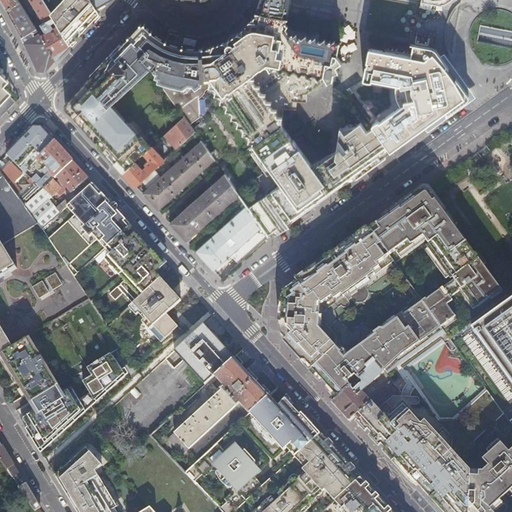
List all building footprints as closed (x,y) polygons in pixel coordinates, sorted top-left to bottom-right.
[(16,0),(0,0),(5,8),(7,11),(19,3),(16,0)] [(60,56),(70,46),(58,26),(53,30),(50,26),(56,22),(51,14),(42,0),(28,0),(41,20),(39,21),(40,24),(46,34),(41,37),(56,61),(60,56)] [(91,0),(63,0),(51,14),(56,22),(58,26),(70,46),(71,45),(76,40),(81,34),(89,26),(94,21),(99,15),(100,15),(97,9),(91,0)] [(91,0),(97,9),(112,0),(91,0)] [(263,0),(261,6),(258,12),(289,19),(294,0),(263,0)] [(46,71),(56,61),(41,37),(19,3),(7,11),(38,72),(46,71)] [(248,141),(253,143),(254,144),(280,125),(278,122),(279,116),(283,117),(284,108),(293,109),(294,101),(297,101),(303,102),(304,94),(307,95),(327,80),(330,83),(334,79),(335,74),(339,56),(341,45),(335,39),(331,43),(326,38),(321,41),(317,36),(312,40),(308,34),(302,38),(298,32),(293,36),(287,29),(290,23),(288,22),(289,20),(289,19),(258,12),(255,18),(254,20),(251,24),(246,29),(241,33),(236,37),(231,40),(226,43),(220,45),(214,46),(210,47),(209,47),(203,48),(205,83),(211,83),(210,87),(215,88),(216,90),(215,95),(220,97),(221,98),(220,103),(226,105),(227,106),(226,110),(231,112),(232,113),(231,118),(237,119),(238,121),(237,126),(242,128),(244,129),(243,134),(248,135),(249,137),(248,141)] [(212,45),(210,47),(214,46),(220,45),(226,43),(231,40),(236,37),(241,33),(246,29),(251,24),(254,20),(251,21),(250,21),(250,22),(249,23),(248,24),(247,24),(247,25),(246,26),(245,27),(244,28),(243,29),(242,30),(241,31),(240,32),(239,32),(238,33),(237,34),(236,34),(235,35),(234,36),(233,36),(232,37),(231,38),(230,38),(229,39),(228,39),(227,40),(226,40),(225,41),(224,41),(223,42),(222,42),(221,43),(220,43),(219,43),(218,44),(217,44),(215,44),(214,45),(213,45),(212,45)] [(155,32),(150,27),(149,26),(148,25),(146,25),(144,25),(143,25),(141,25),(140,26),(138,26),(137,27),(133,33),(127,39),(149,70),(184,119),(188,125),(199,117),(198,98),(200,97),(203,95),(204,93),(205,91),(210,87),(211,83),(205,83),(203,48),(195,48),(187,47),(180,45),(173,43),(166,40),(160,36),(155,32)] [(89,88),(106,107),(108,105),(110,103),(149,70),(127,39),(90,77),(85,82),(84,83),(89,88)] [(108,105),(106,107),(89,88),(84,83),(79,88),(67,100),(63,104),(63,107),(64,109),(65,110),(67,111),(74,118),(73,119),(82,128),(113,163),(123,174),(135,163),(143,155),(151,148),(139,136),(137,138),(123,123),(122,121),(108,105)] [(110,103),(108,105),(122,121),(124,119),(110,103)] [(188,125),(184,119),(173,128),(181,137),(178,140),(178,141),(176,143),(179,146),(193,133),(188,125)] [(125,121),(123,123),(137,138),(139,136),(125,121)] [(344,135),(339,138),(337,150),(318,163),(318,162),(317,161),(316,160),(311,163),(302,151),(301,152),(282,124),(280,125),(254,144),(253,145),(256,149),(269,168),(265,171),(236,192),(238,195),(246,206),(261,228),(269,239),(288,224),(302,215),(332,193),(338,189),(343,186),(346,184),(360,173),(365,170),(369,167),(391,151),(373,127),(368,131),(366,129),(362,122),(356,126),(344,135)] [(344,135),(356,126),(345,129),(340,130),(339,138),(344,135)] [(32,127),(5,156),(12,162),(23,174),(26,171),(20,165),(35,151),(40,157),(54,143),(40,127),(36,127),(32,127)] [(147,189),(142,194),(157,211),(214,161),(200,142),(160,178),(153,170),(141,181),(147,189)] [(72,162),(54,143),(40,157),(37,160),(41,165),(43,164),(49,171),(48,172),(54,179),(72,162)] [(135,163),(123,174),(135,187),(141,181),(153,170),(163,161),(152,148),(151,148),(143,155),(149,162),(145,165),(144,164),(142,166),(144,169),(142,171),(135,163)] [(269,168),(256,149),(251,152),(265,171),(269,168)] [(8,166),(0,174),(15,194),(18,191),(12,183),(23,174),(12,162),(8,166)] [(85,177),(72,162),(54,179),(52,180),(40,191),(39,192),(24,206),(31,215),(32,214),(44,228),(70,205),(66,200),(56,209),(49,200),(63,187),(71,196),(88,180),(85,177)] [(0,246),(38,224),(31,215),(24,206),(19,199),(15,194),(0,174),(0,173),(0,246)] [(47,175),(35,186),(40,191),(52,180),(47,175)] [(236,192),(223,175),(168,224),(185,242),(238,195),(236,192)] [(457,226),(460,224),(432,185),(431,185),(431,184),(430,184),(429,184),(428,185),(409,199),(395,208),(385,216),(387,218),(429,188),(430,188),(457,226)] [(34,185),(19,199),(24,206),(39,192),(40,191),(35,186),(34,185)] [(44,228),(42,230),(58,253),(110,205),(106,199),(93,185),(70,205),(44,228)] [(456,278),(428,298),(427,297),(424,299),(425,301),(443,326),(457,316),(449,304),(447,301),(452,297),(463,289),(468,295),(468,296),(469,295),(478,307),(492,297),(494,299),(504,291),(485,265),(478,255),(457,226),(430,188),(429,188),(387,218),(373,228),(392,254),(398,250),(401,255),(411,248),(410,246),(414,243),(415,245),(426,237),(428,239),(433,246),(430,247),(451,276),(453,274),(456,278)] [(106,199),(110,205),(121,216),(123,214),(118,209),(117,206),(116,204),(114,203),(112,203),(108,198),(106,199)] [(110,205),(58,253),(74,278),(98,256),(102,252),(104,250),(118,237),(130,226),(121,216),(110,205)] [(261,228),(246,206),(194,252),(212,271),(261,228)] [(154,273),(164,264),(130,226),(118,237),(104,250),(109,256),(107,258),(122,274),(127,279),(124,282),(117,289),(122,294),(127,299),(129,297),(135,303),(160,280),(154,273)] [(340,249),(337,251),(339,253),(372,229),(372,228),(371,228),(371,227),(370,227),(369,227),(368,227),(363,231),(351,240),(342,246),(340,248),(340,249)] [(352,293),(392,264),(397,261),(392,254),(373,228),(372,229),(339,253),(309,274),(298,283),(283,293),(285,294),(282,302),(281,313),(280,321),(280,326),(281,334),(280,335),(283,339),(298,356),(312,372),(315,375),(317,378),(322,382),(326,387),(335,397),(336,399),(355,381),(375,363),(384,373),(394,364),(392,360),(397,357),(403,366),(404,365),(427,348),(442,337),(448,332),(443,326),(425,301),(414,309),(379,335),(375,338),(374,336),(371,332),(369,331),(367,331),(365,332),(363,334),(363,336),(363,338),(366,342),(360,346),(340,361),(336,356),(332,352),(333,339),(326,331),(325,330),(326,317),(337,309),(341,314),(344,311),(346,313),(348,314),(350,314),(353,313),(354,310),(354,308),(353,306),(351,303),(354,301),(353,298),(352,295),(352,293)] [(415,245),(414,243),(410,246),(411,248),(401,255),(398,250),(392,254),(397,261),(428,239),(426,237),(415,245)] [(430,247),(427,250),(448,278),(451,276),(430,247)] [(0,278),(13,271),(0,250),(0,278)] [(339,253),(337,251),(334,253),(327,258),(327,257),(318,263),(308,271),(308,272),(307,272),(309,274),(339,253)] [(481,253),(478,255),(485,265),(488,264),(481,253)] [(104,261),(124,282),(127,279),(122,274),(107,258),(104,261)] [(353,298),(354,301),(357,303),(361,304),(364,304),(368,302),(371,299),(372,296),(372,292),(370,289),(396,270),(392,264),(352,293),(352,295),(353,298)] [(309,274),(307,272),(296,280),(298,283),(309,274)] [(56,273),(31,285),(38,298),(62,285),(56,273)] [(181,302),(160,280),(135,303),(132,305),(152,327),(166,316),(167,314),(169,312),(181,302)] [(114,301),(122,294),(117,289),(109,296),(114,301)] [(468,295),(466,297),(475,309),(478,307),(469,295),(468,296),(468,295)] [(511,418),(511,420),(511,421),(511,299),(474,327),(511,380),(511,418)] [(379,335),(414,309),(412,307),(399,317),(394,319),(388,322),(385,325),(381,330),(374,336),(375,338),(379,335)] [(336,317),(341,314),(337,309),(326,317),(325,330),(326,331),(333,327),(335,325),(336,322),(336,319),(336,317)] [(188,340),(174,352),(204,386),(215,376),(233,359),(204,325),(188,340)] [(0,326),(0,354),(1,354),(12,347),(7,339),(3,331),(0,326)] [(29,337),(12,347),(1,354),(0,354),(0,358),(13,380),(16,378),(21,386),(18,388),(23,396),(26,395),(31,403),(56,388),(59,386),(29,337)] [(445,341),(442,337),(427,348),(404,365),(406,369),(445,341)] [(298,356),(283,339),(280,341),(285,346),(293,356),(296,359),(298,356)] [(343,350),(333,339),(332,352),(336,356),(343,350)] [(340,361),(360,346),(358,344),(357,342),(355,342),(353,342),(352,342),(343,350),(336,356),(340,361)] [(126,377),(111,356),(87,370),(89,374),(92,378),(87,380),(83,383),(90,395),(93,400),(103,394),(103,397),(126,377)] [(238,356),(236,358),(242,365),(244,363),(238,356)] [(298,356),(296,359),(308,373),(310,374),(312,372),(298,356)] [(397,370),(403,366),(397,357),(392,360),(394,364),(384,373),(388,377),(397,370)] [(233,359),(215,376),(222,383),(225,387),(167,440),(183,457),(240,405),(250,415),(270,397),(268,395),(262,388),(257,382),(247,372),(242,365),(236,358),(235,358),(233,359)] [(336,399),(332,403),(336,407),(340,412),(349,422),(354,417),(370,402),(366,398),(375,390),(370,385),(384,373),(375,363),(355,381),(336,399)] [(406,369),(404,365),(403,366),(397,370),(406,384),(404,387),(402,390),(402,393),(401,396),(416,396),(416,397),(417,397),(418,398),(419,399),(419,400),(419,407),(426,408),(445,430),(489,389),(487,386),(452,418),(439,418),(406,369)] [(250,369),(247,372),(257,382),(259,379),(250,369)] [(262,388),(268,395),(271,392),(265,385),(262,388)] [(63,394),(59,386),(56,388),(31,403),(28,404),(33,412),(19,420),(36,448),(45,442),(47,445),(76,420),(74,415),(84,410),(82,406),(79,401),(72,389),(63,394)] [(332,400),(335,397),(326,387),(325,388),(324,391),(332,400)] [(416,396),(401,396),(393,396),(378,410),(370,401),(370,402),(354,417),(357,420),(365,429),(367,430),(370,434),(380,445),(384,449),(392,458),(410,478),(441,511),(489,511),(488,510),(500,499),(498,497),(502,492),(504,494),(511,487),(511,449),(509,452),(501,443),(489,453),(483,459),(488,465),(482,471),(477,475),(471,475),(471,471),(458,457),(464,451),(467,452),(468,452),(471,451),(472,450),(474,448),(474,445),(473,442),(487,429),(489,430),(491,430),(493,429),(495,428),(496,427),(497,424),(497,422),(496,420),(505,412),(489,389),(445,430),(426,408),(419,407),(419,400),(419,399),(418,398),(417,397),(416,397),(416,396)] [(93,400),(90,395),(79,401),(82,406),(84,410),(74,415),(76,420),(103,397),(103,394),(93,400)] [(287,396),(283,401),(284,401),(287,402),(292,407),(295,404),(287,396)] [(270,397),(250,415),(254,420),(275,443),(283,452),(287,448),(296,457),(320,435),(312,426),(305,418),(301,414),(299,416),(292,407),(287,402),(284,401),(280,405),(281,406),(279,408),(270,397)] [(18,414),(26,411),(22,399),(13,402),(18,414)] [(307,417),(305,418),(312,426),(313,424),(307,417)] [(275,443),(254,420),(252,422),(256,427),(255,428),(260,434),(261,433),(263,436),(262,437),(267,442),(268,441),(273,446),(275,443)] [(365,429),(357,420),(355,422),(364,433),(367,430),(365,429)] [(378,447),(380,445),(370,434),(368,436),(378,447)] [(254,510),(252,511),(300,511),(308,505),(314,499),(321,493),(323,492),(335,502),(357,481),(360,478),(357,475),(343,460),(336,452),(329,444),(321,435),(320,435),(296,457),(303,466),(278,489),(270,480),(262,487),(246,502),(254,510)] [(323,435),(321,435),(329,444),(336,452),(337,451),(337,449),(325,435),(323,435)] [(489,453),(501,443),(498,440),(487,450),(489,453)] [(216,444),(184,473),(193,483),(201,475),(194,468),(218,447),(216,444)] [(0,445),(0,461),(6,470),(12,466),(0,445)] [(194,468),(201,475),(203,477),(211,471),(218,471),(213,465),(224,455),(222,452),(223,451),(218,447),(194,468)] [(225,502),(218,509),(220,511),(234,511),(246,502),(262,487),(254,477),(258,474),(258,469),(253,464),(255,462),(245,450),(242,452),(239,448),(233,447),(224,455),(213,465),(218,471),(231,486),(243,500),(232,510),(225,502)] [(74,511),(110,511),(114,510),(116,508),(111,500),(105,489),(100,481),(95,472),(101,466),(99,464),(88,451),(86,449),(54,477),(63,492),(74,511)] [(91,449),(88,451),(99,464),(102,461),(91,449)] [(390,461),(392,458),(384,449),(381,451),(384,454),(390,461)] [(343,459),(343,460),(357,475),(359,473),(350,463),(347,459),(345,459),(343,459)] [(6,470),(28,502),(33,500),(12,466),(6,470)] [(362,487),(357,481),(335,502),(342,510),(339,511),(391,511),(392,511),(389,507),(384,511),(376,500),(379,497),(376,493),(372,497),(366,489),(370,486),(366,482),(362,487)] [(223,500),(225,502),(232,510),(243,500),(231,486),(230,494),(223,500)] [(488,510),(489,511),(492,511),(503,503),(500,499),(488,510)] [(35,510),(38,509),(33,500),(28,502),(35,510)]
